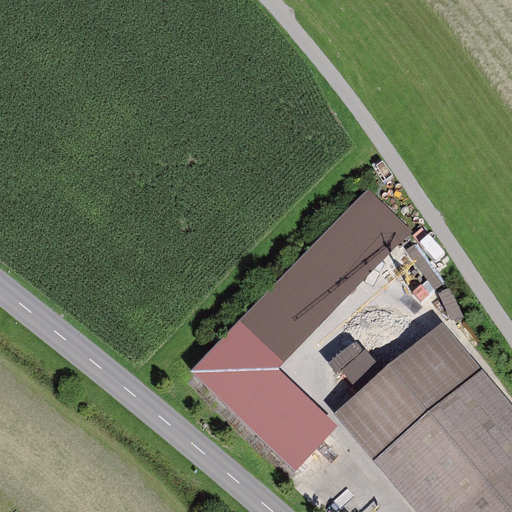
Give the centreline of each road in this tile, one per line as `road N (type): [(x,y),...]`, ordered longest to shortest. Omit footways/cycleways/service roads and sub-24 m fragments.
road 1 (track): [(511,336),(352,103),(268,0)]
road 2 (tertiary): [(0,291),(273,511)]
